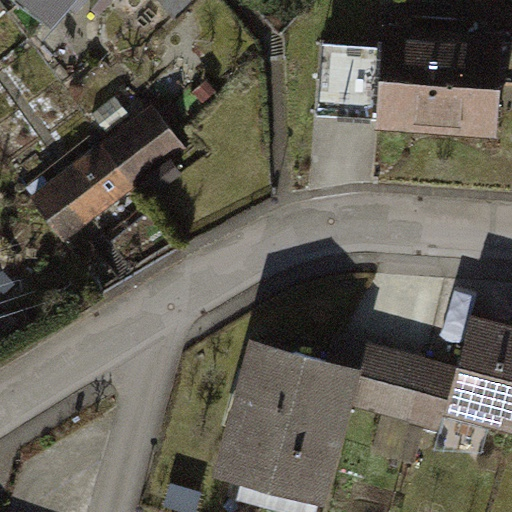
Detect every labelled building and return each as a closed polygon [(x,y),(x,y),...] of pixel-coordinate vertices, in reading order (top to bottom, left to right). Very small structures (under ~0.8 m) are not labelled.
[(36,0),(64,21),(81,0),(36,0)] [(509,52),(386,46),(382,128),(506,133),(509,52)] [(157,127),(38,204),(69,251),(187,174),(157,127)] [(463,407),(511,419),(511,336),(484,330),(463,407)] [(261,339),(224,468),(333,500),(365,389),(421,405),(433,362),(360,341),(353,365),(261,339)]
